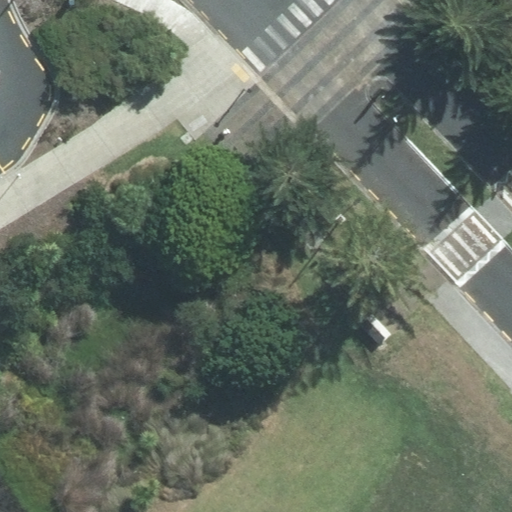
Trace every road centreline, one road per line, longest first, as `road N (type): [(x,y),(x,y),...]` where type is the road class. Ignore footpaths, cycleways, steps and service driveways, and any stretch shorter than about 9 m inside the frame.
road 1 (unclassified): [(511,266),(470,238),(247,0)]
road 2 (unclassified): [(364,0),(511,165)]
